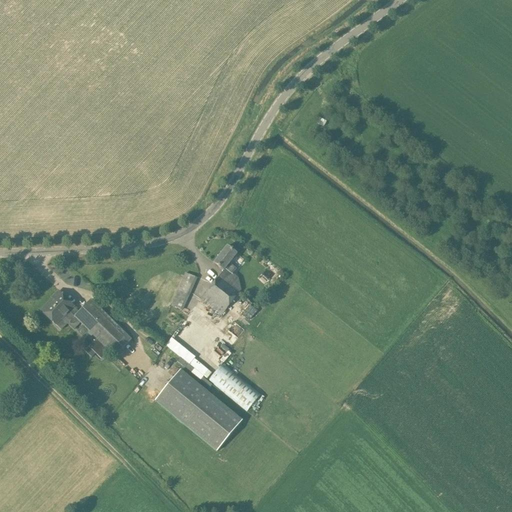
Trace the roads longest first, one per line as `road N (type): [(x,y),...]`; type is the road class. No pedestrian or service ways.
road 1 (unclassified): [(0,253),(119,248),(183,232),(226,192),(293,83),(399,0)]
road 2 (track): [(171,511),(0,337)]
road 3 (track): [(346,405),(256,511)]
